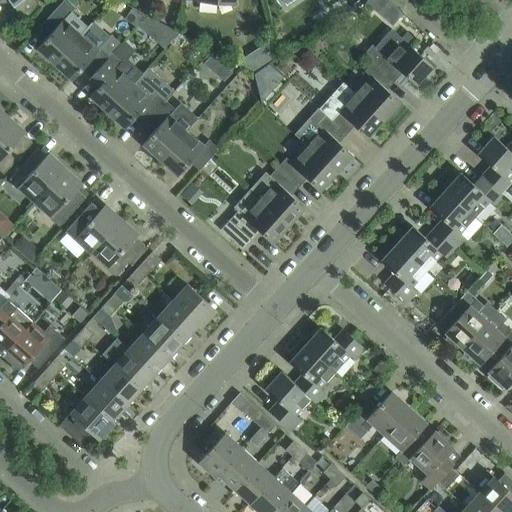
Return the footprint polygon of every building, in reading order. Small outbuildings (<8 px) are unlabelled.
[(9,0),(14,6),(26,18),(43,3),(39,0),(9,0)] [(87,27),(71,12),(75,7),(66,0),(63,0),(43,23),(52,31),(37,48),(54,64),(81,34),(87,27)] [(366,0),(363,4),(370,11),(373,7),(379,0),(366,0)] [(432,66),(403,39),(391,28),(374,47),(371,44),(363,52),(373,61),(391,78),(399,69),(416,84),(432,66)] [(98,49),(81,34),(54,64),(72,80),(87,63),(96,71),(121,43),(111,35),(98,49)] [(107,112),(142,73),(127,58),(134,51),(123,40),(121,43),(96,71),(88,79),(97,87),(90,96),(107,112)] [(212,53),(203,63),(211,70),(220,60),(212,53)] [(383,87),(391,78),(373,61),(364,70),(370,76),(355,92),(384,119),(400,102),(383,87)] [(147,67),(142,73),(107,112),(125,128),(140,111),(149,119),(166,100),(174,90),(147,67)] [(384,119),(355,92),(343,82),(319,108),(344,130),(352,122),(368,137),(384,119)] [(181,103),(175,109),(166,100),(149,119),(157,127),(142,143),(160,159),(187,130),(198,118),(181,103)] [(0,126),(9,116),(0,107),(0,126)] [(344,130),(319,108),(295,134),(307,145),(336,172),(352,154),(336,139),(344,130)] [(20,126),(9,116),(0,126),(0,170),(3,173),(32,142),(17,129),(20,126)] [(203,145),(187,130),(160,159),(177,175),(193,159),(202,167),(219,148),(209,139),(203,145)] [(511,140),(506,147),(494,135),(478,153),(494,168),(485,177),(504,194),(511,201),(511,140)] [(336,172),(307,145),(292,162),(286,157),(277,166),(296,183),(304,175),(321,190),(336,172)] [(34,202),(66,167),(55,158),(52,161),(38,147),(9,179),(34,202)] [(288,192),(296,183),(277,166),(269,176),(265,173),(250,189),(289,225),(305,207),(288,192)] [(76,177),(66,167),(34,202),(60,224),(88,193),(73,180),(76,177)] [(504,194),(485,177),(477,187),(461,172),(445,189),(475,216),(489,200),(495,205),(504,194)] [(289,225),(250,189),(235,206),(238,209),(221,228),(240,245),(256,227),(273,242),(289,225)] [(445,189),(429,207),(445,221),(437,231),(456,248),(464,238),(467,241),(482,223),(475,216),(445,189)] [(91,253),(122,218),(111,209),(109,212),(94,198),(65,230),(91,253)] [(132,228),(122,218),(91,253),(116,276),(144,244),(130,231),(132,228)] [(456,248),(437,231),(429,240),(412,225),(397,243),(426,270),(441,253),(446,258),(456,248)] [(426,270),(397,243),(381,260),(397,275),(388,285),(407,302),(417,291),(411,286),(426,270)] [(161,259),(152,251),(136,268),(145,276),(161,259)] [(145,276),(136,268),(130,275),(138,284),(145,276)] [(486,273),(479,281),(483,285),(491,277),(486,273)] [(187,283),(172,300),(199,324),(198,325),(200,328),(216,310),(187,283)] [(1,287),(0,287),(0,306),(7,298),(10,295),(1,287)] [(458,317),(445,332),(447,334),(446,338),(456,347),(460,345),(462,347),(487,321),(477,312),(483,305),(467,290),(450,309),(458,317)] [(123,301),(114,293),(107,300),(116,308),(123,301)] [(33,322),(16,307),(7,298),(0,306),(0,352),(2,355),(33,322)] [(116,308),(107,300),(101,307),(110,315),(116,308)] [(199,324),(172,300),(157,316),(184,340),(198,325),(199,324)] [(169,356),(184,340),(157,316),(143,332),(169,356)] [(501,356),(511,343),(511,330),(503,322),(496,329),(487,321),(462,347),(464,349),(463,353),(473,363),(478,361),(480,363),(493,348),(501,356)] [(43,331),(33,322),(2,355),(11,363),(11,367),(23,367),(34,355),(42,363),(64,339),(49,325),(43,331)] [(94,333),(85,325),(78,332),(87,340),(94,333)] [(321,327),(305,344),(335,371),(350,354),(355,359),(365,348),(346,331),(337,341),(321,327)] [(87,340),(78,332),(72,339),(81,348),(87,340)] [(169,356),(143,332),(128,348),(155,372),(169,356)] [(155,372),(128,348),(116,338),(102,354),(114,364),(140,388),(155,372)] [(511,343),(501,356),(488,371),(490,372),(488,374),(487,374),(487,375),(502,389),(503,388),(502,387),(504,385),(506,387),(511,380),(511,343)] [(320,387),(335,371),(305,344),(289,361),(306,376),(297,385),(297,386),(310,398),(315,403),(325,392),(320,387)] [(65,365),(56,357),(49,364),(58,372),(65,365)] [(42,390),(58,372),(49,364),(33,382),(42,390)] [(114,364),(99,380),(126,404),(140,388),(114,364)] [(295,414),(310,398),(297,386),(297,385),(281,370),(265,388),(281,403),(272,413),(291,430),(301,419),(295,414)] [(126,404),(99,380),(85,396),(111,420),(112,419),(126,404)] [(367,400),(369,398),(377,390),(369,383),(360,394),(367,400)] [(367,400),(352,417),(368,432),(375,425),(384,434),(409,407),(391,391),(378,406),(369,398),(367,400)] [(111,420),(85,396),(59,424),(79,443),(90,431),(99,440),(115,422),(112,419),(111,420)] [(268,417),(251,402),(243,411),(260,426),(268,417)] [(413,438),(426,423),(409,407),(384,434),(402,449),(395,456),(404,464),(410,457),(421,445),(413,438)] [(267,433),(275,424),(268,417),(260,426),(267,433)] [(436,432),(434,430),(421,445),(410,457),(428,473),(421,480),(430,488),(437,481),(450,466),(453,463),(444,455),(452,446),(450,445),(453,442),(438,429),(436,432)] [(215,476),(242,447),(225,432),(198,461),(215,476)] [(292,456),(300,447),(293,440),(285,449),(292,456)] [(233,488),(258,461),(242,447),(215,476),(216,477),(218,475),(233,488)] [(299,462),(307,454),(307,453),(300,447),(292,456),(299,462)] [(249,503),(274,476),(258,461),(233,488),(249,503)] [(330,478),(338,469),(331,463),(323,471),(330,478)] [(459,474),(450,466),(437,481),(445,489),(459,474)] [(337,484),(345,475),(338,469),(330,478),(337,484)] [(509,511),(511,509),(511,492),(511,491),(511,479),(504,472),(498,479),(486,469),(472,485),(479,492),(502,511),(509,511)] [(259,511),(270,511),(290,490),(274,476),(249,503),(259,511)] [(299,484),(292,492),(290,490),(270,511),(299,511),(306,505),(303,503),(311,494),(299,484)] [(362,507),(370,498),(363,491),(354,500),(362,507)] [(502,511),(479,492),(466,507),(471,511),(502,511)]
